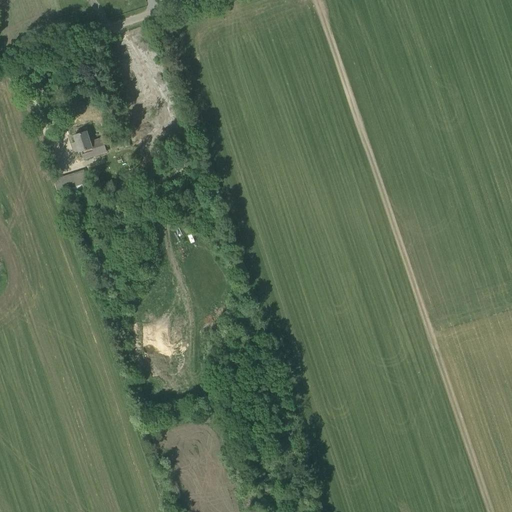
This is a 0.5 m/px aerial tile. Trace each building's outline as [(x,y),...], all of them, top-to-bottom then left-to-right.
[(91,143),(87,132),(73,136),(76,143),(71,144),(74,153),(78,151),(79,153),(82,152),(85,159),(106,152),(102,139),(91,143)] [(170,167),(188,162),(184,152),(167,158),(170,167)] [(72,188),(88,182),(84,170),(53,180),(57,193),(72,188)] [(100,191),(114,187),(112,180),(97,184),(100,191)] [(88,182),(72,188),(75,194),(91,190),(88,182)] [(286,493),(303,488),(301,483),(285,489),(286,493)]
